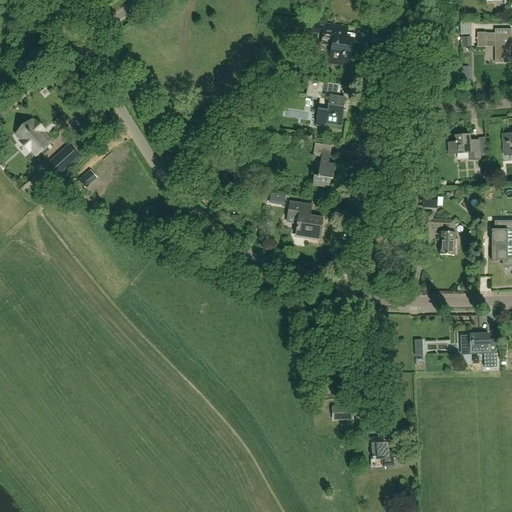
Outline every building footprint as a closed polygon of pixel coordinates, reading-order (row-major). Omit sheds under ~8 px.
[(322,14),(315,13),(314,20),(321,21),(322,14)] [(348,27),(313,22),(311,33),(323,35),(322,40),(321,46),(332,48),(329,64),(348,67),(352,40),(346,39),(348,27)] [(511,39),(511,29),(495,30),(495,33),(477,33),(477,48),(486,47),(486,42),(494,42),(494,60),(494,63),(510,63),(510,60),(509,39),(511,39)] [(472,48),(472,37),(463,37),(463,48),(472,48)] [(337,85),(313,81),(308,80),(306,97),(319,99),(315,125),(326,127),(326,124),(341,127),(345,99),(339,99),(341,86),(337,85)] [(24,127),(17,133),(21,138),(36,154),(50,141),(41,132),(43,130),(35,121),(33,123),(31,121),(24,127)] [(511,134),(503,135),(503,144),(502,144),(503,157),(511,155),(511,134)] [(455,137),(455,143),(448,144),(449,155),(469,154),(470,161),(480,160),(480,155),(486,155),(484,138),(478,138),(479,141),(470,142),(470,136),(455,137)] [(328,165),(331,147),(315,145),(314,154),(321,155),(318,177),(314,177),(313,187),(329,189),(330,180),(333,180),(335,166),(328,165)] [(61,153),(45,168),(55,180),(72,165),(61,153)] [(97,178),(91,171),(80,181),(86,188),(97,178)] [(311,207),(291,204),(287,223),(299,225),(297,236),(319,240),(322,220),(309,218),(311,207)] [(424,214),(423,228),(443,229),(443,232),(440,232),(438,255),(453,256),(454,247),(457,248),(458,240),(455,240),(456,233),(453,233),(454,222),(431,219),(432,214),(424,214)] [(511,221),(502,221),(502,230),(492,230),(492,261),(504,261),(504,265),(511,265),(511,221)] [(490,344),(489,335),(460,336),(461,349),(471,349),(472,352),(484,352),(485,368),(497,368),(496,343),(490,344)] [(423,340),(415,340),(415,348),(423,348),(423,340)] [(334,420),(345,420),(345,407),(333,408),(334,420)] [(380,439),(372,440),(375,468),(395,467),(394,459),(396,459),(396,458),(394,458),(393,439),(394,439),(393,428),(379,429),(380,439)]
